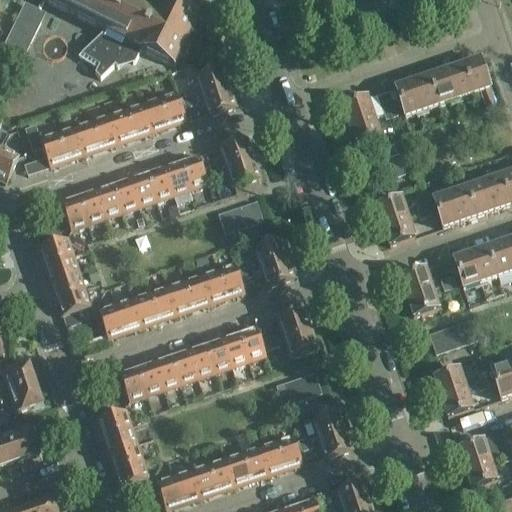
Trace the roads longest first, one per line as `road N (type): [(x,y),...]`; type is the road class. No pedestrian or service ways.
road 1 (residential): [(62,377),(343,279)]
road 2 (residential): [(5,209),(283,108)]
road 3 (residential): [(283,108),(497,35)]
road 4 (residential): [(227,511),(405,450)]
road 5 (tertiary): [(405,450),(343,279)]
road 6 (tertiary): [(343,279),(283,108)]
road 7 (residential): [(343,279),(511,224)]
